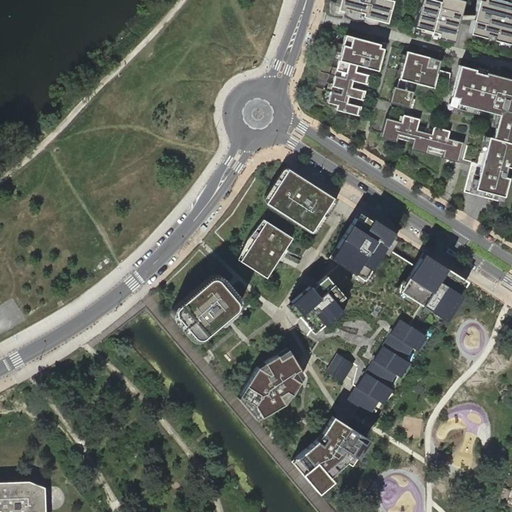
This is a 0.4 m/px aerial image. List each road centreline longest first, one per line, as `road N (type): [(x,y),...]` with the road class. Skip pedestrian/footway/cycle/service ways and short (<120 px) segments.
road 1 (tertiary): [(0,368),(133,283),(205,206),(249,137)]
road 2 (residential): [(270,137),(293,142),(511,281)]
road 3 (residential): [(511,260),(285,110)]
